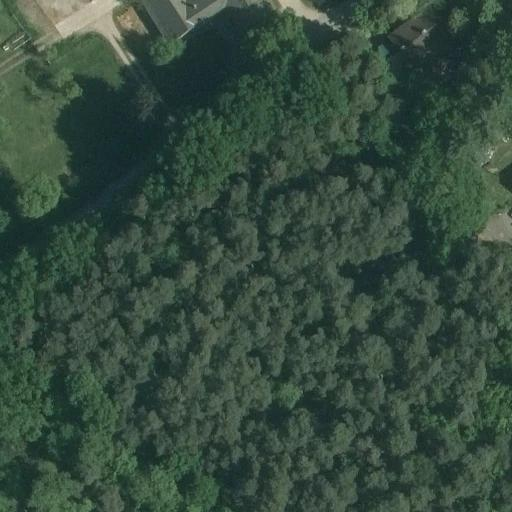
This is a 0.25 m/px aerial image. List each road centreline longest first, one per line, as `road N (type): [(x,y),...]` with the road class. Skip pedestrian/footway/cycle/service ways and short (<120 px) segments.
road 1 (unclassified): [(0,280),(359,0)]
road 2 (track): [(0,382),(231,511)]
